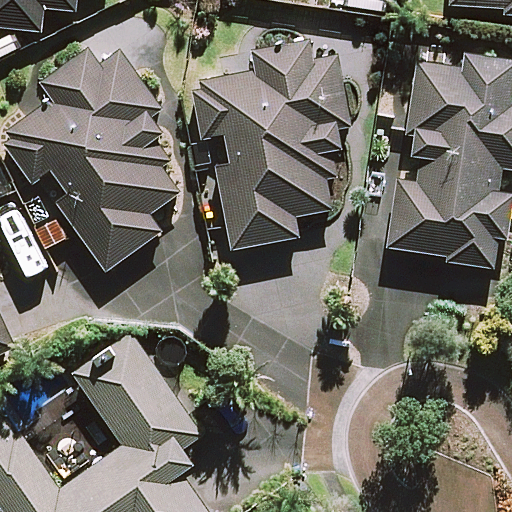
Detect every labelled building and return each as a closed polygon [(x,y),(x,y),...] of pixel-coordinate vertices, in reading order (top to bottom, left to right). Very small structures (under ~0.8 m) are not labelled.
[(0,0),(0,26),(40,31),(42,7),(75,10),(75,0),(0,0)] [(386,0),(347,0),(347,8),(386,10),(386,0)] [(511,0),(448,0),(448,10),(511,14),(511,0)] [(161,229),(150,215),(180,191),(162,168),(169,161),(153,141),(161,135),(145,116),(163,102),(118,46),(103,58),(88,40),(71,54),(40,78),(55,96),(0,140),(107,273),(161,229)] [(313,63),(310,42),(253,50),(256,72),(194,81),(202,137),(220,134),(234,165),(218,167),(231,248),(293,238),(297,215),(326,210),(354,58),(313,63)] [(511,84),(511,61),(417,51),(406,156),(420,157),(417,183),(395,180),(388,248),(499,260),(510,168),(511,168),(511,103),(510,103),(511,84)] [(0,352),(13,347),(0,320),(0,352)] [(210,443),(131,330),(72,371),(123,444),(59,490),(0,406),(0,505),(4,511),(207,511),(176,467),(210,443)]
